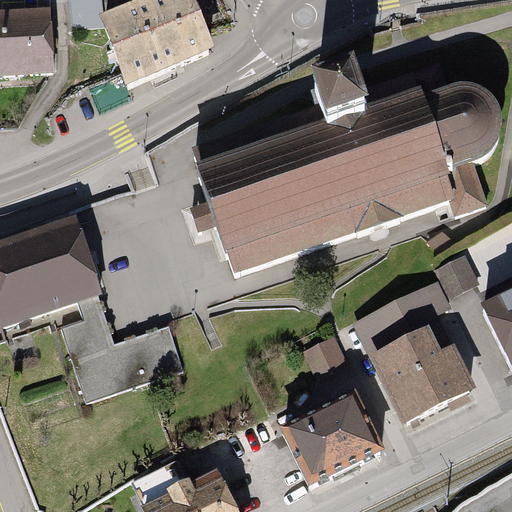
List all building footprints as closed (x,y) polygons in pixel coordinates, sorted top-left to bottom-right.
[(193,0),(192,0),(104,33),(127,93),(216,60),(193,0)] [(53,23),(0,23),(0,86),(53,86),(53,23)] [(482,204),(471,174),(489,167),(501,154),(506,136),(504,119),(494,103),(479,93),(461,91),(375,121),(363,86),(324,100),(337,135),(203,183),(215,217),(201,222),(210,248),(224,243),(236,275),(453,197),(458,212),(482,204)] [(76,232),(0,254),(0,337),(99,308),(76,232)] [(435,295),(355,334),(406,436),(417,431),(428,425),(471,404),(431,325),(446,317),(435,295)] [(511,296),(485,310),(511,365),(511,296)] [(337,348),(303,360),(313,387),(347,375),(337,348)] [(380,451),(353,393),(281,427),(309,485),(380,451)] [(142,506),(144,511),(236,511),(216,469),(142,506)]
